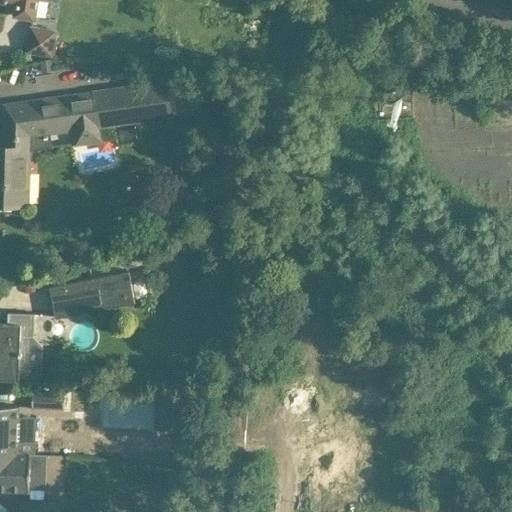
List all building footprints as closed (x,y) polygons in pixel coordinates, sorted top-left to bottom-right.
[(33,18),(36,0),(0,0),(7,1),(5,9),(17,10),(16,15),(33,18)] [(57,30),(30,26),(26,51),(52,56),(57,30)] [(168,80),(92,91),(91,87),(4,102),(3,143),(0,143),(0,201),(27,201),(29,131),(73,123),(76,137),(99,133),(98,128),(173,117),(168,80)] [(128,271),(50,287),(56,317),(134,302),(128,271)] [(34,336),(34,326),(35,313),(8,312),(8,325),(0,324),(0,378),(19,379),(20,360),(20,336),(34,336)] [(65,393),(33,392),(32,406),(64,407),(65,393)] [(0,453),(31,455),(31,453),(20,453),(21,416),(19,416),(19,406),(0,405),(0,453)] [(31,455),(0,453),(0,490),(30,491),(31,455)] [(19,511),(59,511),(60,503),(20,502),(19,511)]
